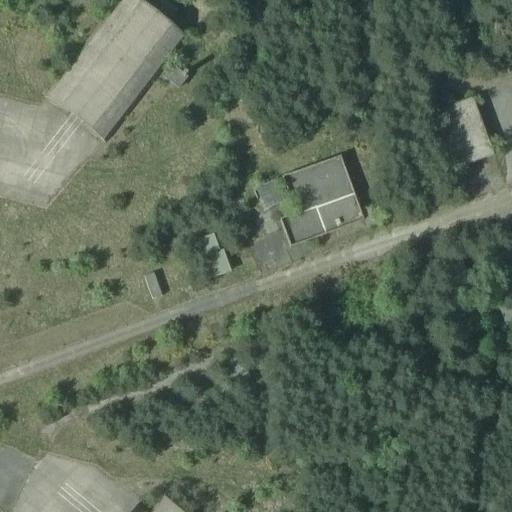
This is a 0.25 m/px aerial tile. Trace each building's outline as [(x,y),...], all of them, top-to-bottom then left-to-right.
[(119,0),(40,105),(101,150),(183,42),(167,30),(175,19),(150,0),(148,0),(141,10),(126,0),(119,0)] [(430,114),(450,172),(490,158),(471,100),(430,114)] [(280,220),(288,244),(319,234),(321,242),(373,226),(367,208),(357,211),(339,156),(281,175),(294,215),(280,220)] [(254,184),(261,206),(279,201),(271,178),(254,184)] [(216,234),(191,240),(200,281),(226,275),(216,234)] [(126,511),(185,511),(161,492),(145,511),(134,503),(126,511)]
